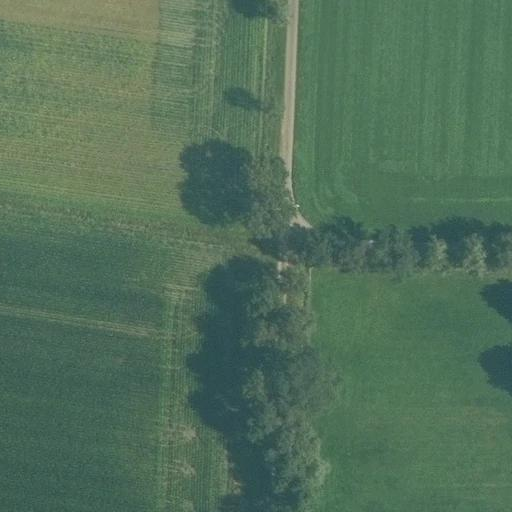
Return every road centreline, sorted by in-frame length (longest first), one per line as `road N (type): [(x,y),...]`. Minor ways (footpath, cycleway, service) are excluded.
road 1 (track): [(511,250),(275,246),(267,511)]
road 2 (unclassified): [(275,246),(287,0)]
